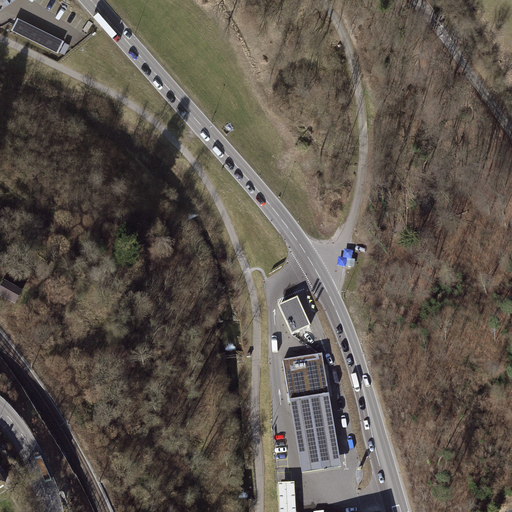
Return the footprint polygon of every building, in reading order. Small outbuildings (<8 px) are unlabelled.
[(18,17),(11,30),(59,54),(65,41),(18,17)] [(23,291),(4,281),(0,288),(0,295),(16,305),(23,291)] [(292,300),(278,307),(291,336),(305,330),(311,327),(297,298),(292,300)] [(283,362),(290,403),(329,396),(323,356),(283,362)] [(332,415),(329,396),(290,403),(290,408),(293,426),(297,444),(300,463),(302,476),(342,469),(339,451),(336,433),(332,415)] [(296,511),(295,484),(278,485),(278,511),(296,511)]
